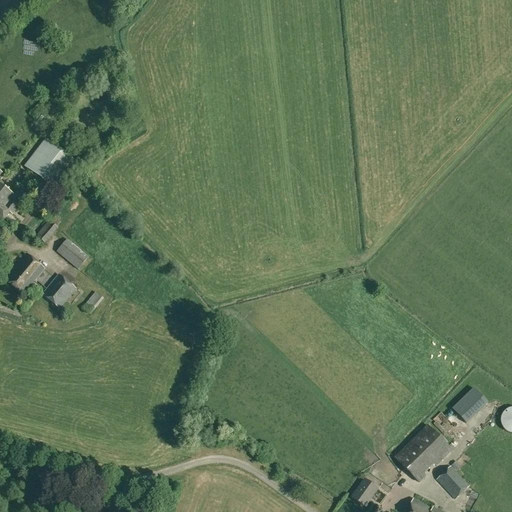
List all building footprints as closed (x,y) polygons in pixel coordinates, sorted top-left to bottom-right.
[(28,45),(28,54),(39,54),(39,45),(28,45)] [(25,166),(49,185),(70,159),(46,140),(25,166)] [(0,218),(3,221),(9,212),(12,214),(28,194),(20,187),(14,195),(0,184),(0,176),(2,174),(0,171),(0,218)] [(50,221),(56,227),(60,223),(54,217),(50,221)] [(36,236),(45,244),(58,228),(56,227),(50,221),(49,221),(36,236)] [(56,252),(78,270),(89,257),(67,239),(56,252)] [(4,280),(22,295),(44,269),(26,254),(4,280)] [(42,295),(59,309),(76,289),(59,275),(42,295)] [(82,308),(90,315),(104,299),(95,292),(82,308)] [(501,425),(502,426),(502,427),(503,428),(503,429),(504,430),(505,431),(506,431),(507,432),(508,432),(509,433),(510,433),(511,433),(511,407),(511,408),(510,408),(509,408),(508,409),(507,409),(506,410),(505,411),(504,411),(503,412),(503,413),(502,414),(502,415),(501,416),(501,417),(501,418),(500,419),(500,421),(500,422),(501,423),(501,424),(501,425)] [(412,476),(420,484),(426,477),(424,474),(435,464),(437,467),(452,451),(450,448),(427,426),(394,458),(412,476)] [(456,461),(451,466),(455,470),(460,466),(456,461)] [(436,479),(455,499),(469,486),(451,466),(436,479)] [(351,498),(364,507),(377,489),(364,480),(351,498)] [(511,511),(511,485),(500,511),(511,511)] [(406,511),(440,511),(434,508),(434,507),(432,506),(430,508),(413,499),(406,511)]
